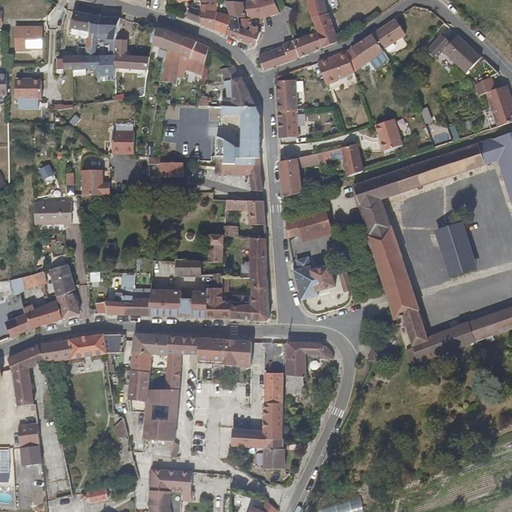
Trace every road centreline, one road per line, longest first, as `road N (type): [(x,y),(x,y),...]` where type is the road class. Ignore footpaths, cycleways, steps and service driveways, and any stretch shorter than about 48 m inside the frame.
road 1 (residential): [(0,354),(91,328),(286,330)]
road 2 (residential): [(286,330),(332,335),(351,366),(290,511)]
road 3 (unknown): [(295,501),(218,461),(166,452),(151,458),(151,484)]
road 4 (residential): [(257,78),(340,46),(417,0)]
road 5 (residential): [(257,78),(208,36),(101,0)]
road 6 (residential): [(273,200),(196,182),(125,179)]
road 7 (residential): [(286,330),(273,200)]
road 8 (residential): [(273,200),(257,78)]
